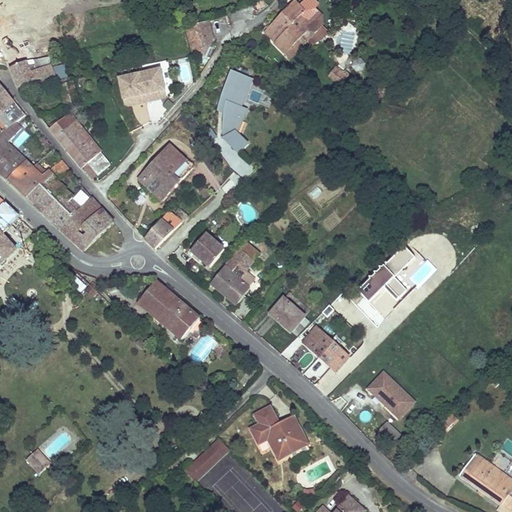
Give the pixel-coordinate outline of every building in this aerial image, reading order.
[(32,26),(49,25),(49,20),(33,20),(33,0),(0,0),(0,39),(19,31),(32,26)] [(295,2),(265,32),(265,34),(285,55),(303,37),(308,43),(312,45),(323,40),(329,33),(322,27),(324,25),(322,17),(315,10),(317,5),(312,0),(307,0),(300,7),(295,2)] [(205,19),(184,23),(185,28),(206,23),(205,19)] [(185,28),(192,58),(204,56),(212,40),(208,23),(206,23),(185,28)] [(49,25),(32,26),(19,31),(22,38),(37,34),(50,32),(49,25)] [(31,61),(22,38),(19,31),(0,39),(0,41),(11,68),(26,62),(31,61)] [(303,37),(285,55),(289,62),(308,43),(303,37)] [(54,82),(48,66),(40,69),(36,60),(31,62),(31,61),(26,62),(11,68),(18,88),(26,84),(27,87),(41,84),(39,80),(41,80),(43,84),(54,82)] [(48,66),(54,82),(56,82),(50,65),(48,66)] [(329,77),(340,86),(346,78),(336,69),(329,77)] [(161,70),(140,75),(146,103),(155,101),(153,94),(165,91),(161,70)] [(232,72),(226,87),(218,111),(224,113),(223,121),(223,138),(236,152),(245,143),(237,132),(246,110),(240,107),(251,80),(232,72)] [(80,87),(106,82),(104,75),(78,80),(80,87)] [(119,79),(123,100),(136,97),(137,105),(146,103),(140,75),(119,79)] [(79,103),(73,83),(61,86),(67,107),(79,103)] [(0,135),(16,123),(26,115),(0,84),(0,135)] [(153,94),(155,101),(164,99),(166,96),(165,91),(153,94)] [(136,97),(123,100),(124,104),(128,107),(137,105),(136,97)] [(102,153),(70,114),(50,129),(82,169),(83,168),(88,164),(98,176),(111,165),(101,153),(102,153)] [(22,128),(16,123),(0,135),(0,172),(8,180),(26,162),(7,144),(22,128)] [(162,201),(193,169),(170,147),(139,180),(162,201)] [(69,173),(71,172),(62,161),(60,162),(69,173)] [(60,162),(42,177),(26,162),(8,180),(27,199),(52,176),(59,182),(69,173),(60,162)] [(88,164),(83,168),(93,180),(98,176),(88,164)] [(58,183),(59,182),(52,176),(27,199),(60,230),(81,209),(92,198),(85,189),(72,201),(74,198),(66,191),(67,189),(58,183)] [(115,223),(92,198),(81,209),(60,230),(85,251),(115,223)] [(21,213),(9,202),(0,211),(0,270),(23,248),(4,229),(21,213)] [(182,224),(169,212),(145,239),(156,250),(182,224)] [(206,234),(191,252),(210,268),(225,251),(206,234)] [(245,243),(211,284),(237,306),(250,290),(248,288),(255,280),(245,272),(260,255),(245,243)] [(371,280),(359,292),(370,303),(385,289),(398,301),(408,291),(396,278),(390,273),(395,268),(405,269),(416,258),(404,247),(388,264),(385,263),(386,266),(383,268),(380,268),(381,270),(378,273),(375,273),(376,275),(373,278),(370,278),(371,280)] [(390,273),(396,278),(405,269),(395,268),(390,273)] [(171,323),(189,303),(165,281),(147,302),(171,323)] [(100,288),(96,284),(92,287),(96,292),(100,288)] [(305,318),(284,299),(270,314),(291,333),(305,318)] [(209,321),(189,303),(171,323),(191,342),(209,321)] [(304,343),(320,358),(333,343),(317,329),(304,343)] [(320,358),(336,372),(349,357),(333,343),(320,358)] [(399,419),(411,407),(400,396),(403,392),(384,373),(369,389),(399,419)] [(505,379),(499,373),(490,382),(495,388),(505,379)] [(415,403),(403,392),(400,396),(411,407),(415,403)] [(341,411),(348,404),(340,396),(333,403),(341,411)] [(283,419),(273,399),(258,406),(262,415),(253,420),(261,437),(271,432),(276,441),(278,440),(282,448),(309,435),(301,419),(296,422),(294,419),(290,421),(288,416),(283,419)] [(294,408),(281,414),(283,419),(288,416),(290,421),(294,419),(296,422),(301,419),(294,408)] [(451,414),(448,417),(453,423),(457,420),(451,414)] [(444,432),(453,423),(448,417),(439,426),(444,432)] [(390,447),(401,436),(387,423),(377,434),(390,447)] [(220,440),(192,466),(202,477),(230,451),(220,440)] [(58,464),(47,450),(37,460),(48,473),(58,464)] [(460,476),(501,506),(497,511),(499,511),(511,511),(511,480),(476,454),(460,476)] [(192,466),(187,471),(197,482),(202,477),(192,466)] [(359,511),(370,501),(354,487),(341,501),(342,502),(338,506),(327,497),(316,510),(318,511),(359,511)]
